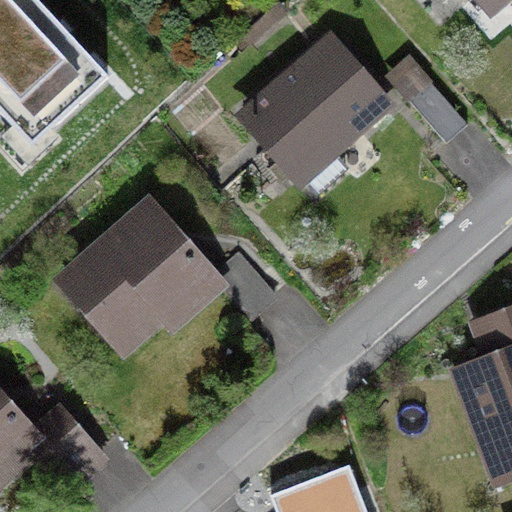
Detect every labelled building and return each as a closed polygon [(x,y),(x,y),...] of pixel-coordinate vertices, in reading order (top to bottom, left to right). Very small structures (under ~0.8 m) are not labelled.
[(45,0),(0,0),(0,117),(30,150),(113,73),(45,0)] [(511,0),(467,0),(491,30),(511,12),(511,0)] [(333,35),(234,121),(299,195),(398,108),(333,35)] [(440,156),(469,133),(436,92),(408,115),(440,156)] [(124,375),(221,294),(145,205),(49,286),(124,375)] [(511,355),(451,376),(490,489),(511,481),(511,355)] [(0,391),(0,483),(46,446),(0,391)]
